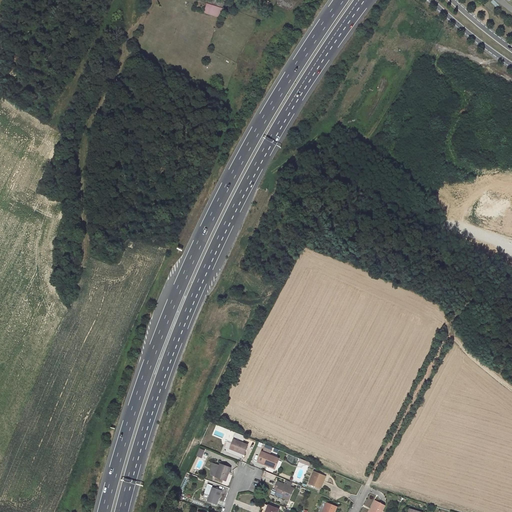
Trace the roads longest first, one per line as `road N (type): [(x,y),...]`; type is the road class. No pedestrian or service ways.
road 1 (motorway): [(121,511),(171,351),(219,240),(280,123),(361,0)]
road 2 (motorway): [(341,0),(266,114),(190,262),(104,511)]
road 3 (track): [(511,388),(451,337),(445,341),(368,485)]
